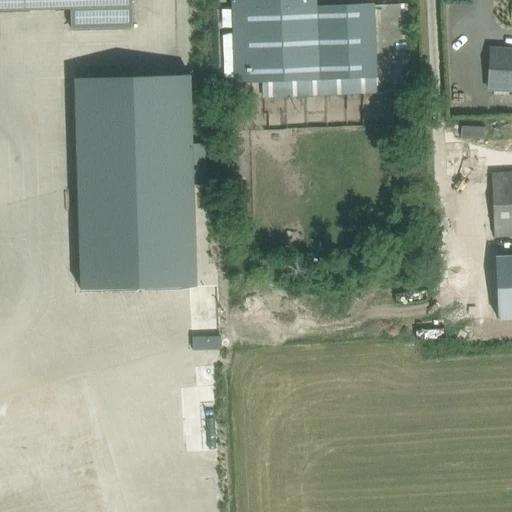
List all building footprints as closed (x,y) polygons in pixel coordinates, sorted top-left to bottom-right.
[(132,6),(131,0),(0,0),(0,9),(70,7),(132,6)] [(231,0),(235,82),(262,81),(375,77),(377,77),(374,4),(316,6),(316,0),(231,0)] [(511,49),(490,49),(489,88),(511,89),(511,49)] [(74,92),(80,295),(196,292),(190,88),(74,92)] [(223,131),(235,130),(235,117),(222,117),(223,131)] [(0,144),(0,198),(45,198),(44,144),(0,144)] [(494,236),(511,235),(511,172),(511,173),(492,174),(494,236)] [(232,236),(225,236),(225,250),(233,250),(232,236)] [(511,317),(511,255),(495,256),(498,317),(498,318),(511,317)] [(193,349),(221,348),(221,336),(193,337),(193,349)]
